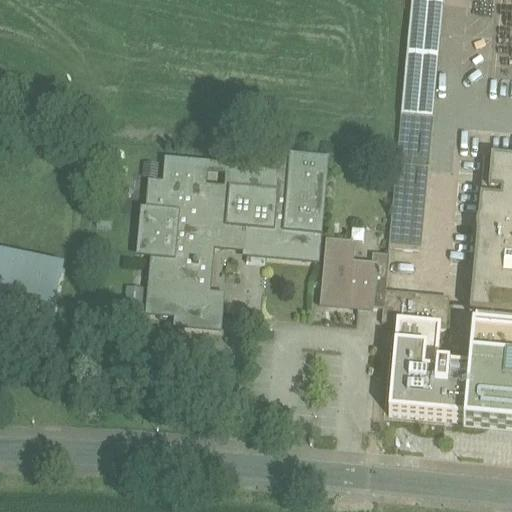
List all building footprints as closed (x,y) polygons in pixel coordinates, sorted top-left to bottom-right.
[(444,6),(412,3),(402,118),(434,121),(444,6)] [(434,121),(402,118),(397,169),(429,172),(434,121)] [(511,163),(492,162),(492,163),(490,163),(475,337),(474,337),(472,367),(460,366),(460,365),(460,363),(459,360),(458,357),(457,355),(455,353),(451,350),(447,348),(440,347),(442,334),(400,330),(395,375),(393,375),(390,419),(511,429),(511,163)] [(280,177),(171,167),(169,192),(155,190),(153,210),(158,211),(157,219),(146,218),(143,258),(157,259),(152,317),(180,319),(179,329),(218,332),(221,302),(208,301),(213,251),(267,255),(267,260),(316,264),(318,244),(313,244),(314,235),(319,235),(325,168),(281,163),(280,177)] [(429,172),(397,169),(390,248),(422,251),(429,172)] [(372,273),(348,271),(349,252),(330,250),(326,290),(332,291),(330,310),(359,313),(360,303),(369,304),(372,273)] [(63,272),(0,258),(0,303),(54,315),(63,272)] [(389,261),(373,259),(372,273),(369,304),(368,313),(384,315),(385,296),(389,261)] [(450,302),(385,296),(384,315),(382,328),(400,330),(442,334),(447,335),(450,302)]
